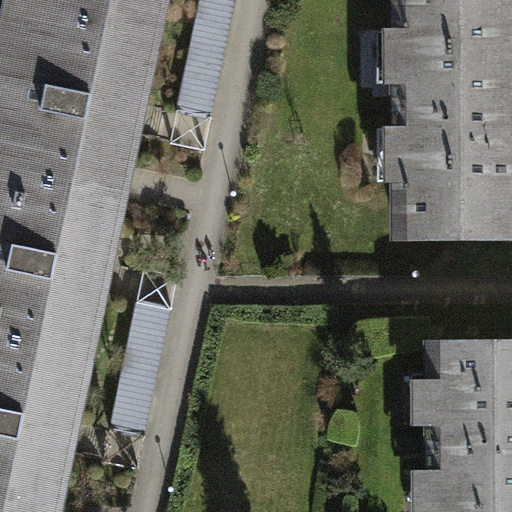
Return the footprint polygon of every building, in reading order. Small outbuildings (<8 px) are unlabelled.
[(6,0),(5,8),(153,39),(161,0),(6,0)] [(212,120),(237,0),(201,0),(178,113),(212,120)] [(511,0),(397,0),(398,32),(398,84),(398,129),(399,182),(399,237),(511,236),(511,0)] [(0,173),(119,198),(123,181),(137,119),(153,39),(5,8),(4,13),(1,26),(0,32),(0,173)] [(398,84),(398,32),(378,32),(379,84),(398,84)] [(399,182),(398,129),(378,130),(379,182),(399,182)] [(0,338),(86,357),(103,278),(119,198),(0,173),(0,338)] [(111,432),(145,439),(173,307),(139,300),(111,432)] [(0,505),(32,511),(53,511),(70,437),(86,357),(0,338),(0,505)] [(511,511),(511,345),(432,346),(432,373),(432,425),(433,470),(433,511),(511,511)] [(432,425),(432,373),(412,373),(412,425),(432,425)] [(433,511),(433,470),(412,470),(412,511),(433,511)]
